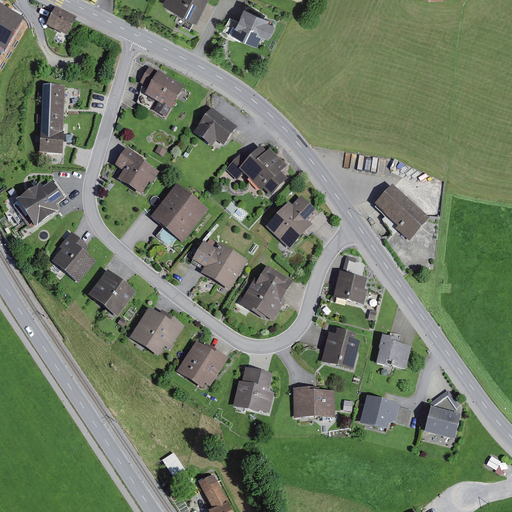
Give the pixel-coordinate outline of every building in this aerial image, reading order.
[(207,0),(165,0),(163,5),(196,22),(207,0)] [(25,22),(0,7),(0,50),(7,54),(25,22)] [(230,17),(222,32),(241,41),(242,40),(257,47),(262,37),(268,40),(275,26),(266,22),(267,19),(244,8),(238,21),(230,17)] [(77,19),(56,9),(46,28),(67,38),(77,19)] [(184,88),(150,68),(140,85),(148,90),(145,96),(159,104),(154,112),(167,119),(184,88)] [(62,155),(65,88),(43,87),(40,154),(62,155)] [(212,110),(194,134),(212,147),(216,142),(224,147),(237,128),(212,110)] [(167,152),(158,147),(155,154),(164,158),(167,152)] [(243,154),(226,171),(237,182),(243,175),(262,193),(264,190),(272,198),(288,180),(281,174),(288,167),(270,150),(267,153),(261,148),(250,160),(243,154)] [(152,186),(160,174),(142,163),(144,161),(126,150),(115,168),(123,173),(117,182),(141,197),(149,184),(152,186)] [(54,183),(53,181),(45,187),(41,183),(17,201),(18,202),(14,204),(32,230),(61,209),(58,205),(66,199),(64,197),(68,194),(58,181),(54,183)] [(208,211),(177,186),(151,220),(183,244),(208,211)] [(392,187),(375,207),(398,227),(395,230),(398,232),(387,242),(409,271),(434,270),(440,218),(427,218),(392,187)] [(320,216),(301,198),(292,208),(289,205),(266,229),(290,251),(313,227),(311,225),(320,216)] [(62,252),(53,263),(78,284),(97,263),(85,253),(89,248),(72,234),(59,249),(62,252)] [(201,275),(230,292),(248,263),(219,245),(216,250),(204,243),(192,262),(204,269),(201,275)] [(342,275),(334,273),(331,285),(337,286),(334,299),(364,307),(368,292),(365,291),(367,281),(362,280),(366,263),(347,258),(342,275)] [(255,280),(239,307),(264,322),(266,319),(273,324),(285,304),(282,302),(293,284),(267,268),(259,282),(255,280)] [(108,273),(89,298),(117,319),(136,294),(108,273)] [(149,309),(130,339),(158,358),(165,348),(170,351),(185,327),(162,312),(159,316),(149,309)] [(377,313),(370,312),(368,321),(375,322),(377,313)] [(329,335),(321,363),(353,372),(361,343),(355,342),(356,336),(337,331),(335,337),(329,335)] [(400,342),(382,337),(379,351),(380,352),(376,366),(380,367),(379,369),(391,372),(392,367),(406,371),(412,349),(399,345),(400,342)] [(197,344),(177,374),(202,390),(206,385),(211,388),(229,361),(206,346),(204,349),(197,344)] [(239,383),(233,409),(258,415),(259,412),(270,415),(275,395),(269,393),(273,377),(246,371),(242,384),(239,383)] [(320,390),(293,391),(294,420),(335,419),(334,393),(320,393),(320,390)] [(431,407),(424,435),(455,443),(462,416),(456,415),(459,406),(448,392),(428,406),(431,407)] [(400,407),(367,398),(360,425),(388,432),(389,427),(394,424),(408,428),(412,412),(400,409),(400,407)] [(174,454),(162,462),(175,482),(183,477),(187,474),(174,454)] [(501,463),(492,458),(487,467),(496,472),(501,463)] [(215,477),(199,485),(213,511),(212,511),(231,511),(228,505),(229,504),(215,477)]
